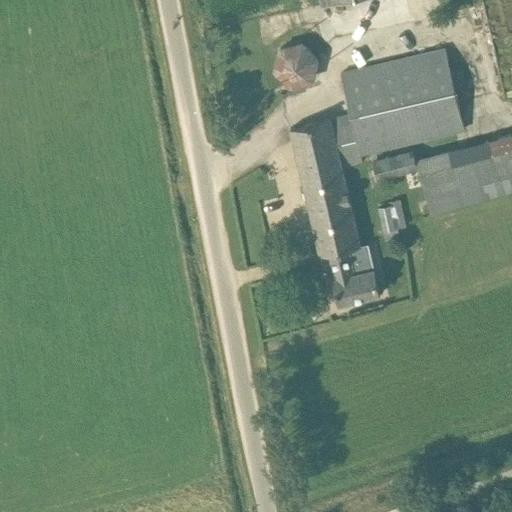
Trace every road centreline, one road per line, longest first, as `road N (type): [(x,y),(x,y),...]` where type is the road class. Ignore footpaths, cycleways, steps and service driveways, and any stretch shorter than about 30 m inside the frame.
road 1 (tertiary): [(267,511),(167,0)]
road 2 (track): [(202,182),(280,129),(282,109),(293,93),(311,88),(327,57),(466,31),(489,126),(511,123)]
